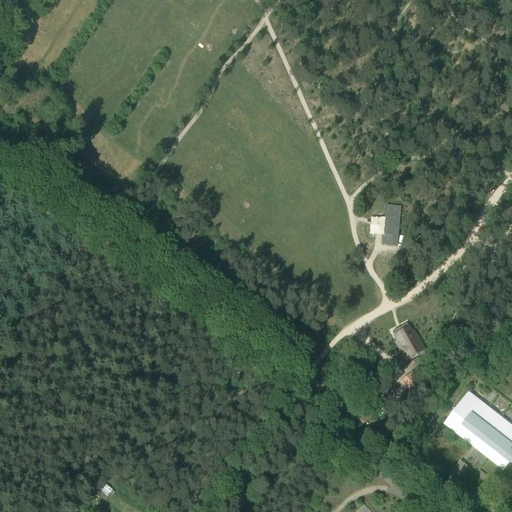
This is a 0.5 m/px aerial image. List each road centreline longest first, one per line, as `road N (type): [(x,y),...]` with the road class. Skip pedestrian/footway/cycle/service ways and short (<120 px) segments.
road 1 (track): [(304,376),(0,150)]
road 2 (track): [(256,0),(401,331)]
road 3 (track): [(285,395),(0,177)]
road 4 (track): [(511,180),(440,272),(342,332),(304,376)]
road 5 (track): [(108,231),(277,0)]
road 6 (track): [(352,326),(397,369),(390,392),(336,395),(304,376)]
